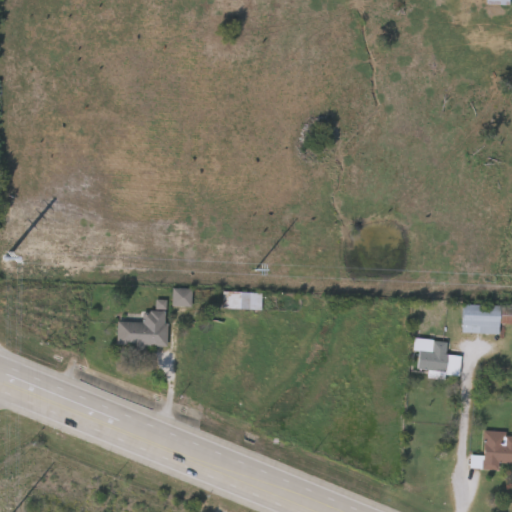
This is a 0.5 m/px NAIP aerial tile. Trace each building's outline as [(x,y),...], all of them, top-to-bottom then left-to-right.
[(193,290),(193,308),(174,308),(174,290),(193,290)] [(222,312),(222,294),(262,294),(262,312),(222,312)] [(117,347),(118,323),(143,324),(144,313),(156,313),(157,301),(169,301),(167,349),(117,347)] [(462,336),(463,307),(511,308),(511,326),(499,326),(499,337),(462,336)] [(447,344),(446,357),(461,359),(459,378),(413,373),(416,341),(447,344)] [(482,458),(484,434),(511,435),(511,466),(499,466),(499,473),(470,471),(470,458),(482,458)]
